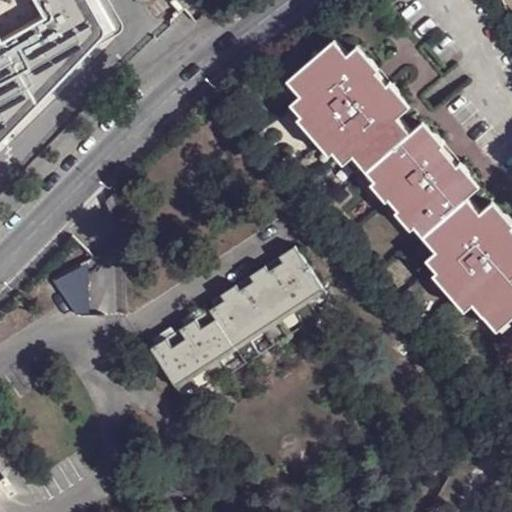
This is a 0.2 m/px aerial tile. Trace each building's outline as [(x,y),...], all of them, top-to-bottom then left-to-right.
[(0,0),(0,152),(111,34),(92,0),(0,0)] [(511,0),(500,0),(508,16),(511,14),(511,0)] [(349,51),(336,37),(302,67),(315,82),(293,101),(304,114),(308,110),(317,121),(310,127),(322,141),(329,134),(338,145),(333,149),(345,162),(368,143),(379,155),(374,160),(408,200),(412,197),(434,224),(437,221),(450,237),(428,256),(440,269),(444,265),(453,277),(446,283),(457,297),(468,288),(478,299),(475,302),(485,315),(498,304),(510,319),(511,317),(511,223),(492,201),(482,210),(469,195),(480,187),(423,121),(413,130),(400,114),(410,106),(357,45),(349,51)] [(112,198),(116,210),(133,192),(125,184),(112,198)] [(147,340),(180,392),(326,299),(293,247),(147,340)]
